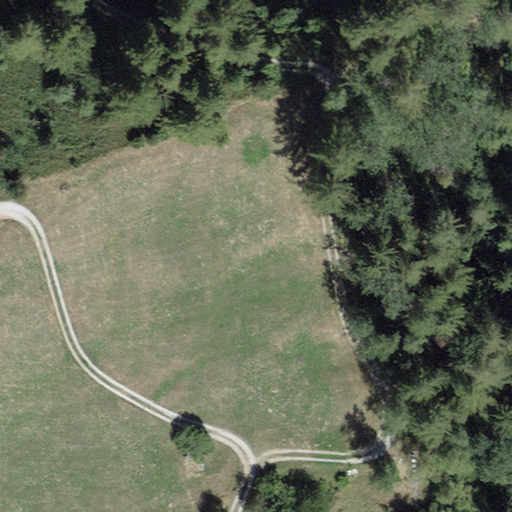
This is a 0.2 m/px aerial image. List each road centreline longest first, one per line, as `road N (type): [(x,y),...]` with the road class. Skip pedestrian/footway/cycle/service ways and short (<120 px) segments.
road 1 (track): [(249,465),(268,453),(344,462),(380,451),(389,425),(389,388),(341,285),(329,178),(345,92),(332,73),(183,43),(98,0)]
road 2 (track): [(0,211),(35,226),(72,343),(94,371),(246,454),(248,480),(232,511)]
